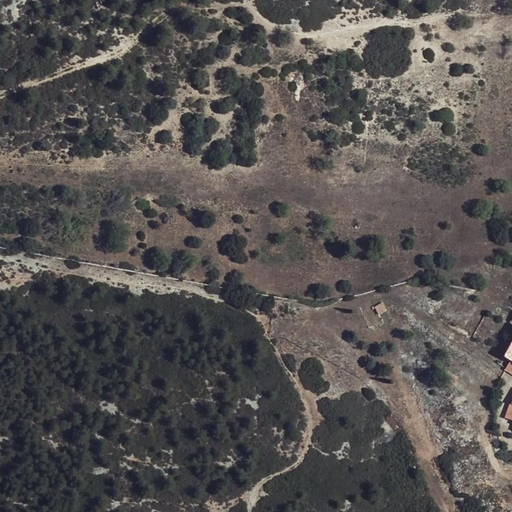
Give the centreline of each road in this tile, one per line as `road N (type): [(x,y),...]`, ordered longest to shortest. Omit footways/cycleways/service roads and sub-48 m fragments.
road 1 (track): [(0,256),(190,291),(252,315),(288,364),(316,435),(305,457),(260,486),(253,511)]
road 2 (track): [(0,95),(129,44),(163,12),(252,0)]
road 3 (track): [(256,0),(266,18),(295,35),(496,10),(501,0)]
